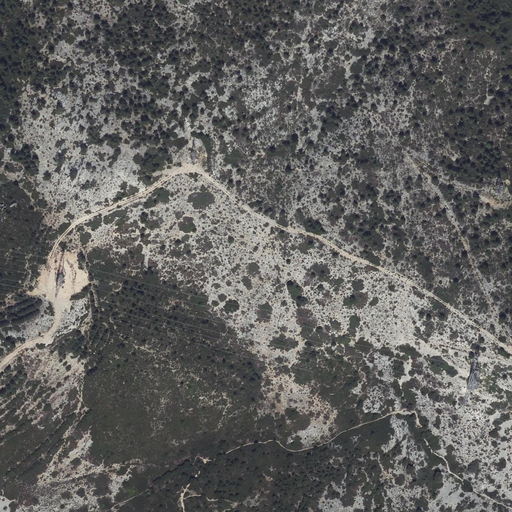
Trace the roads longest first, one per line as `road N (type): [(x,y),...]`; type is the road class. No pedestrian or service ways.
road 1 (track): [(0,364),(56,322),(48,265),(71,224),(180,171),(208,176),(264,219),(322,237),(421,287),(511,352)]
road 2 (track): [(511,339),(456,219),(411,157),(481,191)]
